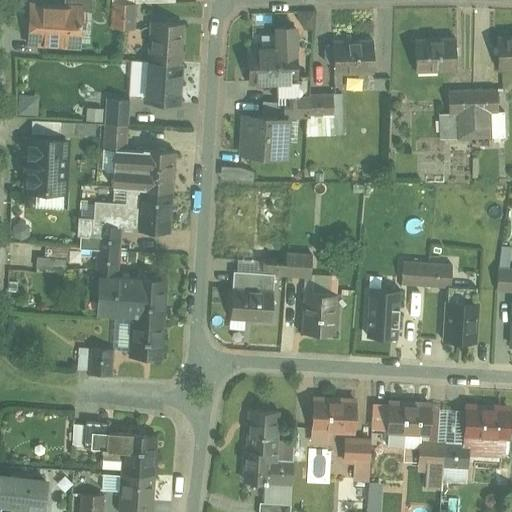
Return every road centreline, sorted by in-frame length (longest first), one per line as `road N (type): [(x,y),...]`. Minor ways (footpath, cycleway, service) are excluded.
road 1 (residential): [(221,0),(197,359)]
road 2 (residential): [(197,359),(511,378)]
road 3 (residential): [(197,359),(185,511)]
